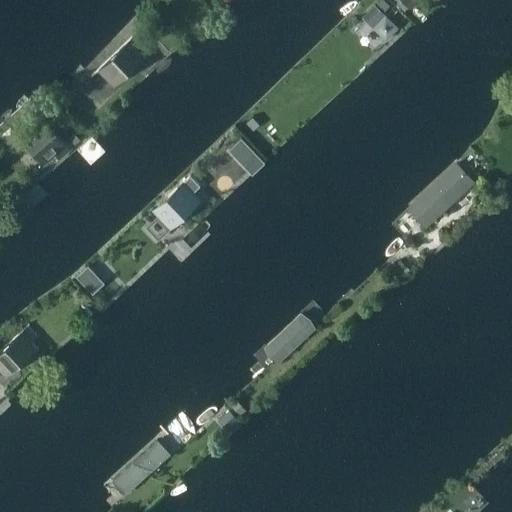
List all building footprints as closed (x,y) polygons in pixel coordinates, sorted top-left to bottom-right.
[(384,0),(379,0),(377,3),(385,10),(390,5),(384,0)] [(374,4),(362,16),(373,27),(385,14),(374,4)] [(129,39),(98,68),(114,85),(145,55),(140,50),(129,39)] [(53,166),(74,147),(46,116),(25,135),(53,166)] [(401,211),(420,231),(471,183),(452,163),(401,211)] [(185,181),(154,210),(170,226),(200,197),(194,191),(200,185),(191,175),(185,181)] [(409,266),(401,258),(395,264),(403,272),(409,266)] [(88,265),(76,276),(83,283),(95,272),(88,265)] [(256,358),(267,370),(311,328),(299,317),(256,358)] [(30,323),(22,330),(0,350),(0,368),(7,375),(45,339),(30,323)] [(250,409),(241,399),(234,405),(243,415),(250,409)] [(229,410),(220,419),(228,428),(238,419),(229,410)] [(107,484),(121,500),(168,458),(154,442),(107,484)]
